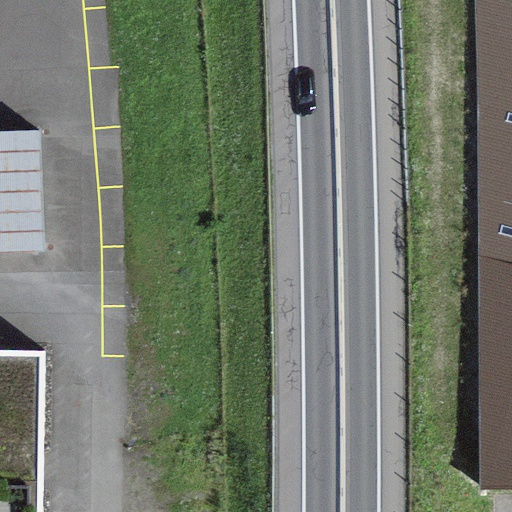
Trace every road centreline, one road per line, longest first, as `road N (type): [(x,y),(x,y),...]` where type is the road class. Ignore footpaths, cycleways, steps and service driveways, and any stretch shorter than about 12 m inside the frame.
road 1 (trunk): [(360,511),(348,0)]
road 2 (trunk): [(310,0),(320,511)]
